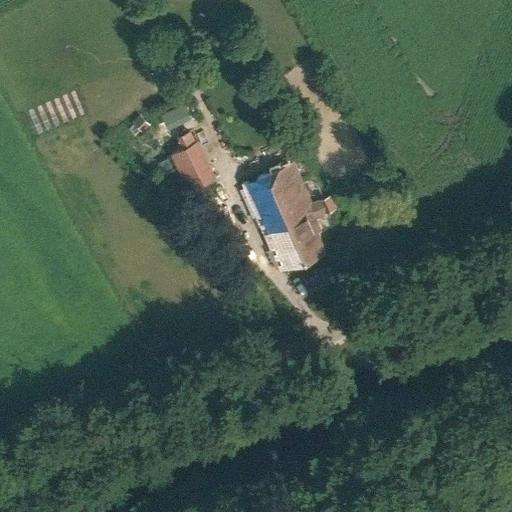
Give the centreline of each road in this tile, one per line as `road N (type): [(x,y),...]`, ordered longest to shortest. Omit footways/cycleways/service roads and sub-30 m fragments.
road 1 (unclassified): [(511,256),(0,479)]
road 2 (track): [(511,395),(238,511)]
